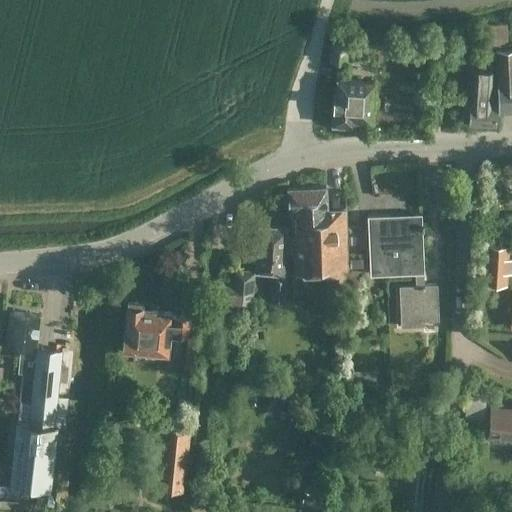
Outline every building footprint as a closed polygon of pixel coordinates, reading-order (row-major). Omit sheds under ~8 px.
[(482,49),(495,48),(507,48),(506,24),(481,25),(482,49)] [(345,62),(348,33),(331,31),(328,60),(345,62)] [(511,47),(507,48),(495,48),(498,109),(511,108),(511,47)] [(469,106),(468,124),(491,125),(493,88),(494,69),(470,69),(470,90),(469,102),(469,106)] [(370,120),(373,81),(336,78),(335,93),(333,93),(331,123),(353,124),(353,119),(370,120)] [(292,235),(289,235),(289,249),(293,250),(294,266),(294,273),(306,276),(328,275),(329,290),(346,289),(344,207),(326,208),(325,185),(287,187),(288,211),(291,211),(292,235)] [(366,215),(369,274),(414,272),(422,272),(423,272),(420,212),(366,215)] [(254,269),(253,271),(254,271),(273,273),(271,293),(270,303),(282,304),(283,294),(285,274),(283,274),(285,256),(285,249),(289,249),(289,235),(286,235),(287,227),(258,224),(254,269)] [(507,244),(485,243),(483,282),(505,283),(506,271),(511,270),(511,256),(507,257),(507,244)] [(252,306),(254,271),(253,271),(254,269),(229,268),(229,280),(216,280),(215,303),(252,306)] [(423,284),(422,272),(414,272),(415,284),(398,285),(399,325),(423,324),(423,319),(438,318),(436,283),(423,284)] [(124,310),(121,349),(167,353),(169,331),(188,333),(189,316),(171,314),(171,311),(150,309),(151,307),(142,307),(143,302),(126,301),(125,310),(124,310)] [(5,342),(19,344),(17,371),(22,372),(19,398),(29,399),(27,418),(23,418),(17,417),(12,463),(0,462),(0,498),(18,500),(19,491),(40,493),(39,498),(52,500),(59,441),(50,440),(53,421),(64,422),(67,395),(56,394),(61,349),(35,346),(38,314),(9,311),(5,342)] [(187,333),(183,367),(195,368),(196,356),(198,334),(187,333)] [(511,438),(511,409),(490,407),(487,436),(511,438)] [(153,488),(184,490),(189,431),(159,429),(153,488)] [(321,507),(322,495),(303,492),(302,505),(321,507)]
